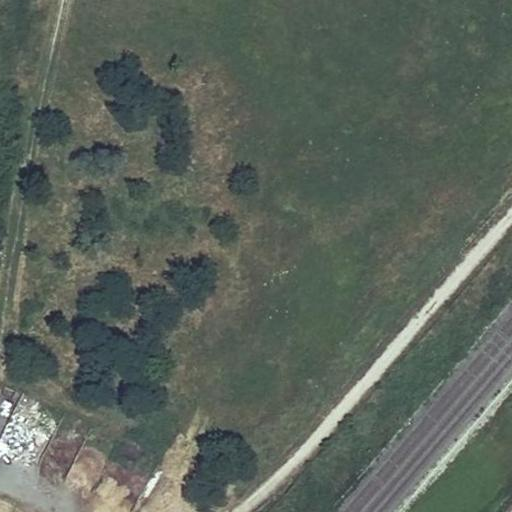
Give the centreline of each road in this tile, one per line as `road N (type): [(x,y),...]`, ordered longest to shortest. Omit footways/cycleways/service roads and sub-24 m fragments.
road 1 (track): [(238,511),(350,399),(511,213)]
road 2 (track): [(0,290),(61,0)]
